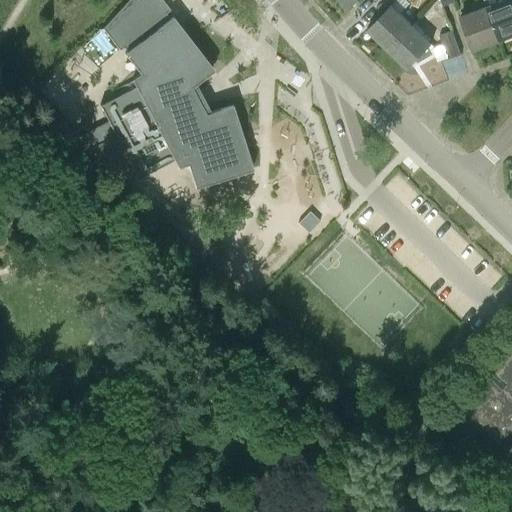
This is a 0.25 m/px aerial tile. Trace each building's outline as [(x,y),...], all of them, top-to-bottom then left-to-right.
[(338,0),(346,10),(358,0),(338,0)] [(511,0),(502,0),(486,6),(499,41),(511,35),(511,0)] [(391,5),(367,30),(387,50),(411,24),(399,13),(391,5)] [(499,41),(486,6),(460,16),(473,51),(499,41)] [(137,85),(128,90),(100,105),(108,121),(77,137),(82,142),(115,176),(132,166),(138,177),(174,158),(178,165),(187,162),(195,186),(251,168),(231,105),(205,113),(190,86),(212,69),(172,17),(125,53),(140,73),(133,78),(137,85)] [(411,24),(387,50),(407,69),(431,44),(411,24)] [(452,31),(439,35),(448,59),(460,55),(452,31)] [(309,211),(297,223),(308,233),(319,221),(309,211)] [(499,440),(511,426),(511,356),(495,374),(493,372),(486,379),(488,381),(465,407),(499,440)] [(469,447),(455,437),(449,445),(463,455),(469,447)]
